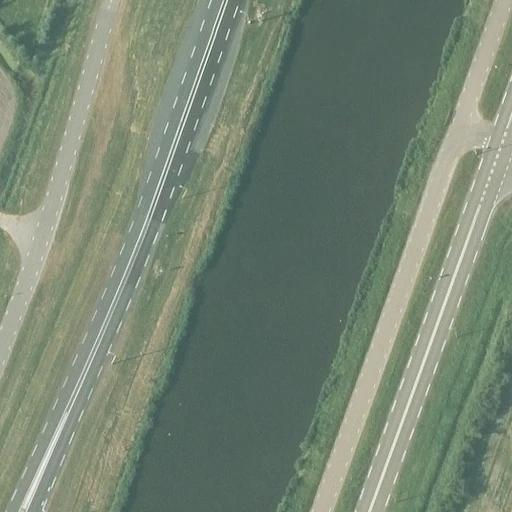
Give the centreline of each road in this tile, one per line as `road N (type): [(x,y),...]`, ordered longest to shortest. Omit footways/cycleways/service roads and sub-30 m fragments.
road 1 (primary): [(34,476),(223,0)]
road 2 (unclassified): [(319,511),(455,130)]
road 3 (primary): [(367,511),(499,145)]
road 4 (unclassified): [(108,0),(0,347)]
road 5 (unclassified): [(502,0),(455,130)]
